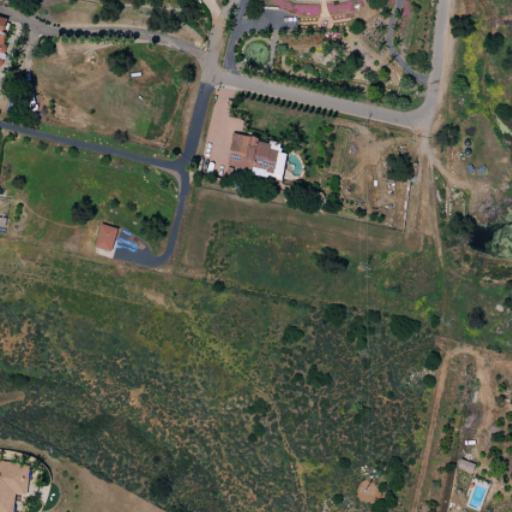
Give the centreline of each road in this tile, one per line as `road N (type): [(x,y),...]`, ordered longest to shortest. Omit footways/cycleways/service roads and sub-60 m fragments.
road 1 (residential): [(423,112),(399,119),(207,78)]
road 2 (residential): [(452,0),(442,89),(423,112)]
